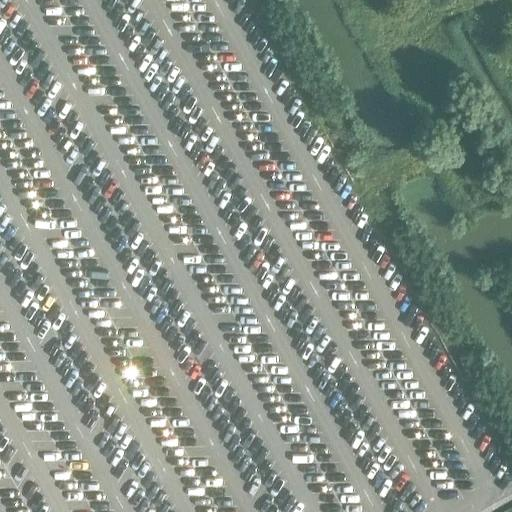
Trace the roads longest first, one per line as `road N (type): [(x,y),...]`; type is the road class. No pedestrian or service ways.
road 1 (unknown): [(447,511),(479,492),(479,471),(211,0)]
road 2 (unknown): [(35,0),(320,511)]
road 3 (unknown): [(440,511),(155,0)]
road 4 (unknown): [(97,0),(381,511)]
road 5 (unknown): [(258,511),(0,42)]
road 6 (unknown): [(0,159),(193,511)]
road 7 (unknown): [(0,269),(130,511)]
road 8 (unknown): [(61,511),(0,388)]
